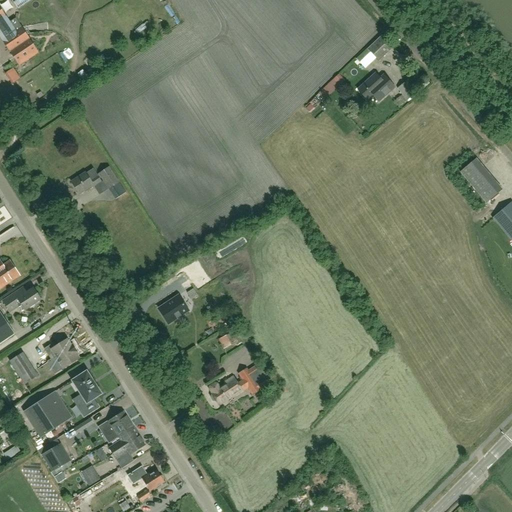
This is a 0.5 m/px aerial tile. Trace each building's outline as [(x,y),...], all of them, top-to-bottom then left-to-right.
[(10,0),(17,9),(30,0),(10,0)] [(0,36),(9,50),(28,38),(16,20),(10,24),(7,20),(0,9),(0,36)] [(393,47),(382,35),(367,49),(377,59),(379,61),(393,47)] [(9,50),(19,65),(38,53),(28,38),(9,50)] [(16,68),(7,74),(14,85),(23,79),(16,68)] [(375,74),(357,90),(367,100),(372,95),(379,102),(394,87),(383,75),(380,79),(375,74)] [(340,75),(334,80),(339,86),(345,81),(340,75)] [(334,80),(319,95),(324,100),(339,86),(334,80)] [(398,88),(407,100),(415,94),(407,82),(398,88)] [(486,203),(502,190),(476,159),(460,172),(486,203)] [(92,189),(102,182),(93,169),(86,174),(85,173),(71,183),(79,194),(91,187),(92,189)] [(102,182),(101,182),(104,187),(106,185),(109,189),(116,184),(114,180),(107,169),(99,174),(103,181),(101,182),(102,182)] [(493,218),(511,241),(511,202),(493,218)] [(70,221),(77,232),(82,229),(75,217),(70,221)] [(4,267),(0,261),(0,289),(20,277),(11,263),(4,267)] [(27,294),(23,288),(3,302),(10,312),(21,305),(25,310),(40,300),(33,289),(27,294)] [(188,311),(178,296),(158,309),(168,324),(176,319),(177,319),(180,316),(181,317),(181,316),(188,311)] [(0,345),(15,335),(1,313),(0,313),(0,345)] [(64,369),(79,360),(67,340),(56,347),(54,344),(45,350),(55,366),(60,362),(64,369)] [(38,377),(23,354),(10,362),(25,385),(38,377)] [(248,388),(253,395),(261,390),(256,383),(249,372),(247,369),(239,374),(243,381),(238,384),(243,391),(248,388)] [(87,404),(101,395),(102,395),(102,394),(101,394),(87,372),(87,371),(86,371),(86,372),(72,381),(71,381),(72,382),(72,381),(86,404),(87,405),(87,404)] [(216,401),(217,401),(219,405),(233,396),(234,397),(243,391),(238,384),(234,377),(225,383),(226,385),(220,389),(218,384),(215,384),(211,387),(210,389),(213,393),(212,394),(213,395),(212,395),(211,398),(214,401),(216,401)] [(18,395),(14,393),(10,394),(8,398),(10,402),(13,404),(17,403),(19,399),(18,395)] [(67,420),(51,395),(28,410),(44,435),(67,420)] [(119,439),(134,429),(123,412),(108,422),(98,428),(104,437),(106,436),(110,443),(118,438),(119,439)] [(130,455),(145,446),(134,429),(119,439),(120,441),(109,449),(116,460),(128,452),(130,455)] [(10,430),(0,435),(5,445),(15,440),(10,430)] [(70,462),(60,445),(43,455),(53,472),(70,462)] [(20,446),(8,451),(11,458),(22,453),(20,446)] [(89,486),(100,480),(92,466),(81,473),(89,486)] [(164,482),(163,481),(164,479),(162,476),(160,476),(157,471),(149,475),(148,474),(146,475),(140,467),(127,475),(131,481),(133,485),(135,483),(139,490),(146,486),(150,492),(164,482)] [(96,503),(106,497),(101,487),(90,494),(96,503)] [(148,492),(138,498),(141,503),(151,497),(148,492)] [(140,511),(145,511),(157,505),(155,501),(139,509),(140,511)]
